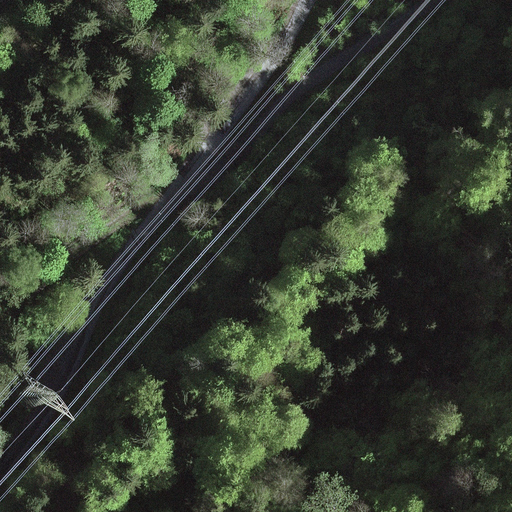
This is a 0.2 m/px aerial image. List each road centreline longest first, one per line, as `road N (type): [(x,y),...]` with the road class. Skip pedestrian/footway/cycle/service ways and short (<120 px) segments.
road 1 (unclassified): [(313,0),(116,273),(56,404),(0,480)]
road 2 (track): [(183,187),(123,216),(0,320)]
